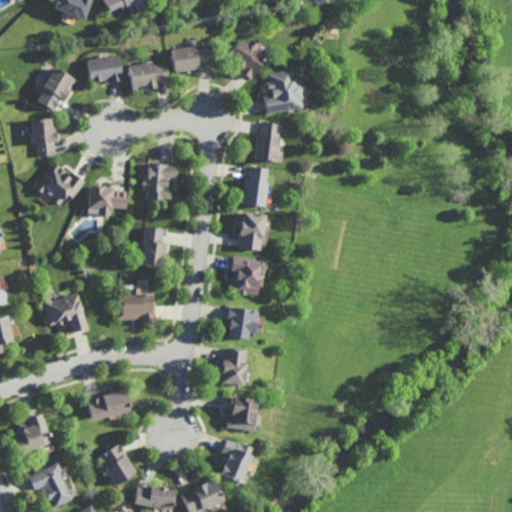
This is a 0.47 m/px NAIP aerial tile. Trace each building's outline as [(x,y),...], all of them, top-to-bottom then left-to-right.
[(90,0),(82,21),(75,18),(75,20),(62,15),(63,14),(52,10),(55,0),(90,0)] [(144,0),(147,5),(136,11),(133,5),(127,8),(125,6),(124,7),(123,5),(108,12),(102,0),(144,0)] [(246,41),(248,37),(258,44),(256,47),(266,53),(251,76),(238,68),(240,64),(235,60),(236,59),(228,54),(239,37),(246,41)] [(188,45),(211,42),(213,59),(198,62),(199,67),(190,69),(191,70),(184,71),(184,70),(176,71),(171,42),(187,40),(188,45)] [(124,78),(110,80),(109,78),(92,81),(88,58),(94,57),(94,55),(103,53),(103,56),(120,53),(124,78)] [(153,62),(167,60),(170,79),(156,82),(157,86),(147,88),(147,87),(133,89),(130,64),(143,62),(142,59),(152,57),(153,62)] [(77,78),(64,99),(61,98),(53,110),(37,99),(44,88),(42,87),(43,86),(41,84),(47,74),(49,75),(56,65),(77,78)] [(293,75),(294,75),(295,81),(298,80),(298,82),(300,84),(301,88),(300,89),(301,96),(299,96),(302,108),(266,115),(262,94),(271,93),(270,88),(268,88),(266,79),(269,78),(267,71),(291,67),(293,75)] [(54,157),(38,157),(38,144),(32,144),(31,119),(55,118),(56,143),(54,143),(54,157)] [(275,161),(253,158),(256,134),(261,134),(262,123),(279,125),(275,161)] [(69,176),(72,172),(85,182),(73,198),(67,194),(59,205),(52,199),(53,197),(45,191),(43,194),(35,187),(53,162),(61,168),(60,168),(65,172),(65,173),(69,176)] [(175,181),(167,180),(167,186),(168,186),(168,191),(170,191),(169,202),(146,199),(147,190),(143,190),(144,176),(146,176),(148,162),(177,165),(175,181)] [(265,181),(262,206),(241,203),(244,178),(249,179),(251,167),(266,169),(265,181)] [(105,186),(113,187),(113,190),(126,191),(124,208),(111,207),(111,209),(108,209),(108,215),(107,215),(105,217),(101,216),(100,215),(88,214),(88,207),(89,185),(98,185),(98,184),(105,185),(105,186)] [(261,228),(263,228),(262,238),(259,238),(257,250),(236,247),(238,234),(236,234),(238,219),(240,219),(241,210),(263,213),(261,228)] [(161,241),(163,242),(162,252),(166,252),(165,258),(161,258),(160,266),(138,263),(138,258),(131,257),(133,241),(141,242),(141,239),(142,239),(144,226),(163,228),(161,241)] [(258,285),(255,285),(254,294),(244,293),(235,292),(235,291),(230,290),(231,282),(230,282),(232,271),(228,270),(230,255),(246,257),(246,258),(257,260),(255,274),(260,275),(258,285)] [(137,293),(150,293),(151,303),(152,303),(153,319),(137,320),(137,318),(114,319),(113,294),(128,293),(128,287),(137,287),(137,293)] [(67,294),(75,291),(86,327),(71,332),(67,319),(62,320),(63,323),(56,325),(55,322),(48,325),(41,303),(43,300),(47,299),(50,300),(60,297),(59,293),(66,291),(67,294)] [(251,331),(245,330),(243,338),(225,335),(226,327),(224,327),(225,320),(223,319),(225,305),(254,309),(251,331)] [(0,351),(0,315),(5,314),(12,340),(0,343),(2,351),(0,351)] [(242,362),(245,362),(244,372),(241,371),(239,385),(217,381),(218,374),(216,373),(218,358),(221,359),(223,346),(244,349),(242,362)] [(91,420),(86,400),(101,396),(101,395),(122,389),(127,410),(91,420)] [(249,430),(223,426),(225,416),(226,417),(227,410),(223,410),(225,394),(254,398),(249,430)] [(20,453),(15,439),(18,438),(16,433),(21,424),(28,421),(26,418),(42,413),(52,441),(20,453)] [(238,444),(239,442),(250,447),(247,454),(249,455),(238,481),(217,473),(219,465),(217,464),(221,453),(219,452),(224,439),(238,444)] [(126,454),(127,454),(137,471),(115,484),(105,466),(98,455),(119,443),(126,454)] [(66,486),(66,485),(72,498),(55,506),(51,498),(49,499),(43,486),(34,490),(28,476),(57,461),(61,470),(59,471),(66,486)] [(221,500),(202,508),(203,511),(187,511),(180,494),(191,489),(190,487),(203,481),(204,482),(211,479),(221,500)] [(149,487),(150,485),(158,486),(158,485),(166,487),(166,488),(173,489),(169,510),(159,508),(158,511),(147,511),(148,505),(133,502),(137,484),(149,487)]
